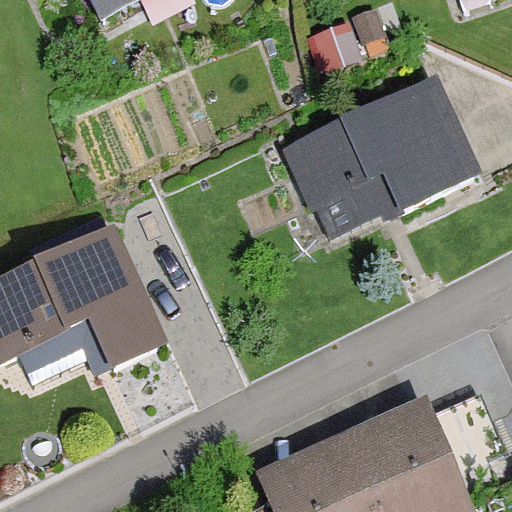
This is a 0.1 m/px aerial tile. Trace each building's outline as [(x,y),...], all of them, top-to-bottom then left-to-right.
[(126,0),(142,28),(192,0),(126,0)] [(481,173),(433,79),(282,155),(330,249),(481,173)] [(195,347),(143,234),(0,299),(0,331),(20,376),(60,358),(68,376),(120,352),(131,376),(195,347)] [(487,511),(445,414),(363,449),(389,511),(487,511)] [(283,483),(295,511),(389,511),(363,449),(283,483)]
